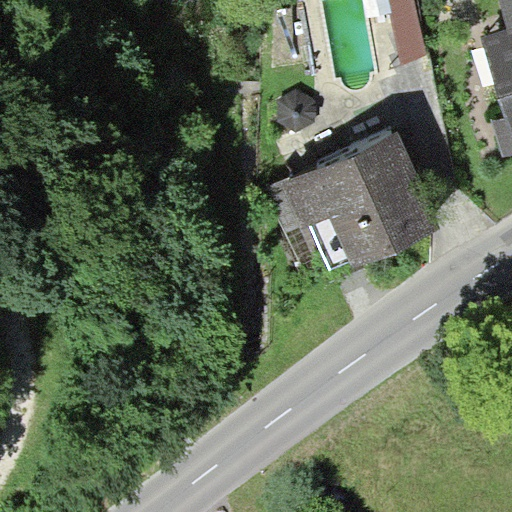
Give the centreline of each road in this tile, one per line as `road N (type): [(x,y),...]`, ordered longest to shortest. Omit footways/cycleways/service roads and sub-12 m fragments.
road 1 (tertiary): [(164,511),(511,256)]
road 2 (track): [(0,471),(23,446),(41,370),(13,299),(0,287)]
